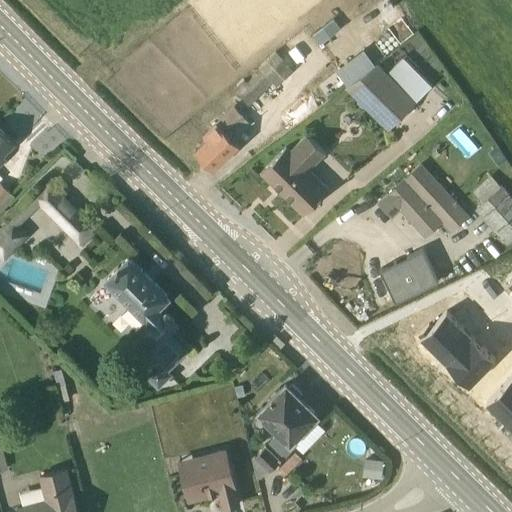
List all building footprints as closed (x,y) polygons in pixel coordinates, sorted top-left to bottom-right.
[(280,56),(237,99),(245,107),(271,82),(275,86),(292,69),(280,56)] [(375,61),(344,86),(387,128),(430,85),(402,57),(386,72),(375,61)] [(250,125),(233,105),(203,135),(206,139),(194,150),(212,169),(238,144),(234,140),(250,125)] [(13,142),(0,128),(0,212),(14,198),(0,183),(0,179),(1,178),(0,176),(0,163),(5,158),(2,154),(13,142)] [(325,153),(305,133),(289,149),(286,146),(260,172),(302,214),(328,188),(309,170),(325,153)] [(385,193),(375,202),(390,218),(399,211),(424,238),(441,223),(450,233),(468,216),(421,164),(385,194),(385,193)] [(474,210),(505,243),(511,237),(511,202),(488,176),(471,191),(481,203),(474,210)] [(62,196),(64,193),(50,180),(0,226),(0,258),(3,261),(30,235),(20,224),(39,206),(81,247),(95,234),(90,229),(95,224),(78,208),(75,210),(62,196)] [(378,269),(394,302),(437,282),(421,249),(378,269)] [(157,390),(172,375),(166,370),(184,352),(165,333),(174,324),(173,320),(167,315),(162,314),(157,308),(167,297),(128,257),(103,282),(143,321),(134,329),(134,335),(147,349),(141,355),(151,366),(142,375),(157,390)] [(470,335),(445,311),(430,326),(428,324),(418,334),(444,361),(470,335)] [(444,361),(468,384),(494,359),(470,335),(444,361)] [(511,414),(511,374),(485,401),(505,421),(511,414)] [(301,394),(292,385),(289,385),(288,386),(285,384),(256,414),(276,433),(251,457),(256,479),(260,477),(268,469),(269,470),(293,445),(301,453),(323,430),(312,419),(316,415),(299,397),(301,394)] [(225,448),(178,460),(188,500),(219,492),(222,507),(238,503),(225,448)] [(285,471),(300,457),(293,450),(278,464),(285,471)] [(76,511),(65,468),(37,475),(40,487),(19,493),(22,505),(17,506),(18,511),(76,511)]
